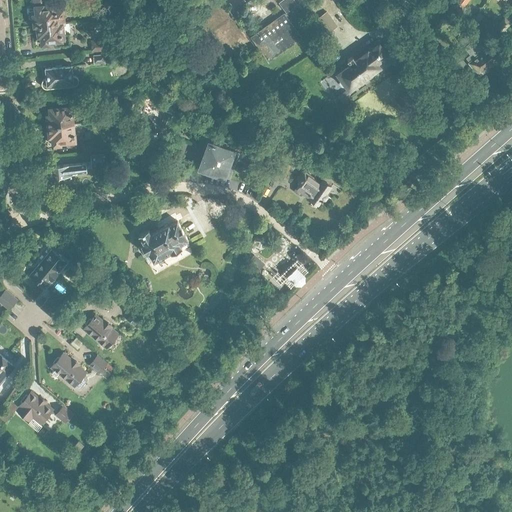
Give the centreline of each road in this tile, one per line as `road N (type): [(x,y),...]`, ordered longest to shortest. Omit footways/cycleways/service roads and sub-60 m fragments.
road 1 (primary): [(139,511),(267,381),(511,170)]
road 2 (residential): [(17,225),(164,188),(239,192),(326,267)]
road 3 (primary): [(339,282),(119,511)]
road 4 (primary): [(511,128),(339,282)]
road 5 (residential): [(17,225),(0,40)]
